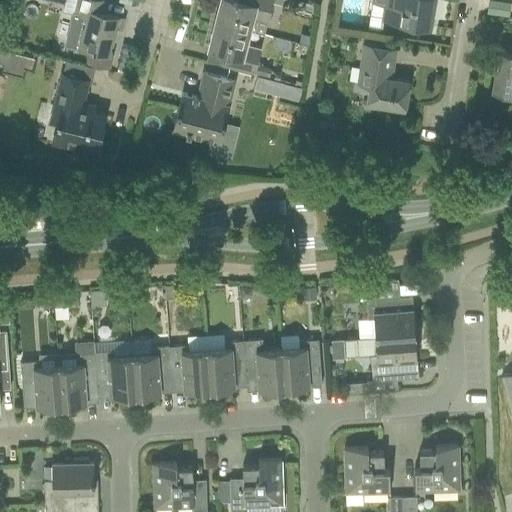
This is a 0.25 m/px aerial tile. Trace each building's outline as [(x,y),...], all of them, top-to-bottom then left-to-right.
[(72,12),(64,43),(78,46),(88,49),(85,62),(110,68),(114,52),(109,51),(114,29),(117,16),(102,12),(105,0),(104,0),(77,0),(76,7),(73,6),(72,12)] [(221,0),(216,22),(248,30),(251,18),(267,22),(271,2),(271,0),(221,0)] [(374,0),(374,2),(397,5),(395,22),(430,27),(434,0),(374,0)] [(216,22),(209,49),(225,53),(222,65),(244,70),(269,76),(271,67),(256,64),(261,47),(244,43),(248,30),(216,22)] [(364,45),(358,84),(370,85),(367,103),(405,109),(409,81),(391,79),(396,49),(364,45)] [(511,51),(499,50),(497,57),(495,57),(492,70),(495,71),(492,90),(510,93),(509,97),(511,97),(511,51)] [(89,79),(62,72),(54,107),(60,108),(52,142),(81,149),(83,143),(97,147),(105,115),(81,108),(89,79)] [(220,141),(235,81),(203,73),(198,97),(182,93),(173,129),(220,141)] [(276,86),(276,88),(279,89),(278,95),(298,100),(301,87),(278,81),(276,86)] [(327,120),(322,136),(335,140),(340,124),(327,120)] [(365,290),(380,289),(379,280),(364,281),(365,290)] [(176,285),(164,286),(165,299),(173,298),(176,294),(176,285)] [(138,286),(127,287),(128,299),(139,298),(138,286)] [(314,287),(303,288),(303,299),(315,298),(314,287)] [(241,288),(240,298),(246,298),(250,296),(250,289),(241,288)] [(106,304),(105,289),(90,290),(91,306),(106,304)] [(75,292),(54,294),(55,306),(76,304),(75,292)] [(41,295),(39,300),(40,305),(46,308),(51,306),(53,301),(52,296),(46,293),(41,295)] [(375,336),(415,333),(413,308),(409,308),(408,296),(366,299),(367,318),(373,318),(375,336)] [(7,297),(0,297),(0,322),(9,322),(7,297)] [(0,381),(9,380),(9,388),(10,387),(8,354),(6,329),(0,329),(0,381)] [(376,354),(370,355),(372,380),(396,378),(413,377),(414,377),(414,372),(413,358),(417,358),(415,333),(375,336),(376,354)] [(334,355),(359,354),(359,336),(333,337),(334,355)] [(284,387),(281,347),(263,349),(262,338),(243,339),(246,382),(258,381),(259,389),(284,387)] [(321,381),(320,361),(318,338),(299,340),(299,346),(281,347),(284,387),(309,385),(309,382),(321,381)] [(225,347),(206,348),(209,388),(235,386),(234,383),(246,382),(243,339),(224,341),(225,347)] [(75,363),(58,364),(61,404),(87,402),(86,399),(98,398),(98,401),(95,351),(94,340),(74,342),(75,363)] [(209,388),(206,348),(188,350),(188,344),(169,345),(172,387),(184,386),(184,390),(209,388)] [(150,353),(132,354),(135,394),(160,392),(160,388),(172,387),(169,345),(150,347),(150,353)] [(113,349),(95,351),(98,401),(99,401),(98,393),(110,392),(110,396),(135,394),(132,354),(114,355),(113,349)] [(61,404),(58,364),(40,366),(40,360),(20,361),(23,404),(36,403),(36,406),(61,404)] [(511,371),(501,376),(511,407),(511,371)] [(363,381),(345,383),(346,392),(364,391),(363,381)] [(415,490),(439,489),(459,488),(458,444),(435,445),(435,450),(419,450),(419,466),(414,466),(415,486),(415,490)] [(390,490),(390,487),(389,467),(384,467),(383,451),(368,452),(367,446),(344,447),(346,504),(362,504),(362,491),(390,490)] [(52,479),(44,480),(45,506),(98,504),(97,488),(94,488),(94,478),(93,461),(88,462),(88,458),(73,459),(73,462),(52,462),(52,479)] [(229,480),(217,480),(218,502),(230,502),(230,510),(245,509),(244,504),(262,503),(282,503),(281,458),(258,459),(258,464),(242,465),(243,477),(243,480),(231,481),(231,477),(229,478),(229,480)] [(207,510),(206,498),(206,478),(204,478),(205,481),(193,482),(192,466),(176,467),(176,461),(153,462),(154,506),(192,505),(192,511),(207,510)] [(402,511),(402,496),(389,496),(389,511),(402,511)] [(416,511),(416,496),(402,496),(402,511),(416,511)]
